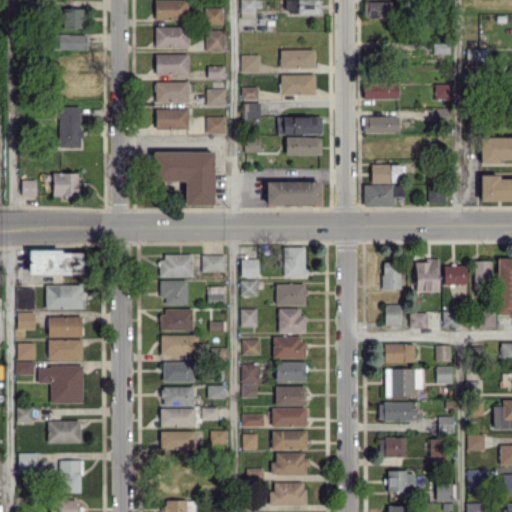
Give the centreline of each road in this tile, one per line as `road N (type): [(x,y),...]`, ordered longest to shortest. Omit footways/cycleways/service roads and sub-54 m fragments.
road 1 (residential): [(346,511),(343,0)]
road 2 (secondary): [(511,224),(0,225)]
road 3 (residential): [(119,0),(120,511)]
